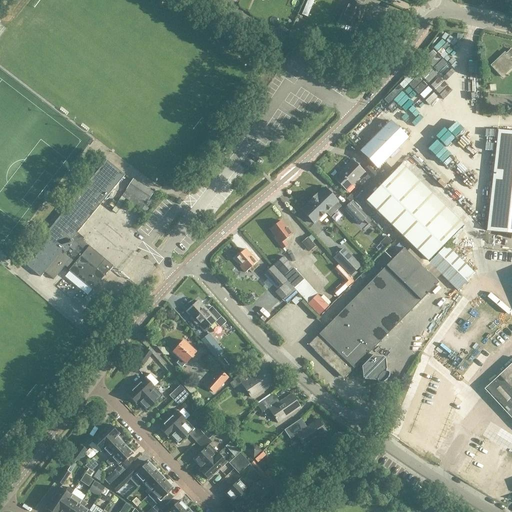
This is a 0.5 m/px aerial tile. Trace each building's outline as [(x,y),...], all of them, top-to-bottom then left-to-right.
[(365,7),(365,6),(351,0),(348,0),(340,21),(356,28),(361,16),(360,15),(364,6),(365,7)] [(506,53),(492,66),(503,77),(511,68),(511,50),(507,55),(506,53)] [(410,100),(405,106),(414,113),(416,111),(423,100),(429,104),(434,110),(439,114),(446,103),(460,91),(449,107),(458,117),(459,118),(470,109),(464,102),(460,99),(464,95),(459,89),(458,89),(454,84),(462,78),(465,73),(459,65),(454,61),(441,72),(436,69),(432,74),(428,77),(417,94),(410,100)] [(360,129),(378,113),(373,107),(356,123),(360,129)] [(446,111),(440,118),(447,124),(453,117),(446,111)] [(396,123),(363,150),(376,165),(408,137),(396,123)] [(511,133),(498,132),(499,132),(487,231),(487,232),(511,235),(511,240),(511,239),(511,133)] [(363,171),(352,160),(334,179),(347,191),(365,172),(368,175),(365,178),(369,182),(373,178),(377,174),(368,166),(363,171)] [(67,217),(30,261),(53,280),(65,266),(69,270),(68,271),(92,291),(112,266),(82,241),(83,239),(77,233),(125,176),(107,161),(63,213),(67,217)] [(412,247),(428,262),(455,233),(394,172),(366,200),(412,246),(412,247)] [(133,180),(122,197),(146,213),(148,209),(145,206),(153,193),(133,180)] [(312,199),(326,213),(338,202),(325,189),(318,195),(318,194),(312,199)] [(465,199),(473,200),(474,191),(465,190),(465,199)] [(326,213),(312,199),(307,204),(308,205),(302,211),(314,224),(326,213)] [(365,220),(350,204),(344,210),(359,225),(364,220),(365,220)] [(332,218),(338,226),(344,221),(338,213),(332,218)] [(285,241),(293,235),(288,228),(287,229),(281,222),(270,230),(275,238),(274,239),(283,250),(288,246),(285,241)] [(458,291),(475,274),(446,246),(429,263),(458,291)] [(404,249),(311,344),(310,344),(316,350),(315,351),(332,368),(333,367),(345,378),(362,361),(365,364),(362,368),(363,379),(364,379),(365,379),(364,380),(376,381),(377,381),(377,382),(377,383),(378,384),(379,384),(380,384),(382,384),(383,384),(384,383),(386,382),(387,380),(388,379),(389,377),(389,375),(389,374),(389,373),(388,372),(387,372),(386,372),(385,371),(386,371),(385,359),(384,360),(383,359),(384,358),(372,357),(369,354),(438,283),(435,280),(441,275),(428,262),(412,247),(407,252),(404,249)] [(252,257),(246,250),(235,259),(241,266),(240,267),(245,273),(248,270),(251,273),(258,266),(256,264),(258,262),(253,256),(252,257)] [(335,258),(351,276),(360,267),(343,250),(335,258)] [(305,279),(294,267),(284,256),(273,266),(287,281),(288,281),(295,288),(305,279)] [(339,265),(334,269),(344,280),(345,282),(333,293),(337,297),(354,282),(339,265)] [(287,281),(273,266),(263,275),(277,290),(287,281)] [(286,303),(297,293),(294,290),(283,300),(286,303)] [(329,306),(317,294),(307,304),(319,316),(329,306)] [(220,328),(222,327),(226,323),(212,308),(208,312),(198,301),(186,313),(191,318),(190,319),(198,327),(199,326),(205,332),(215,323),(220,328)] [(460,332),(454,338),(466,349),(488,326),(467,306),(451,324),(460,332)] [(206,337),(202,340),(202,341),(215,358),(221,353),(216,347),(217,347),(213,342),(214,341),(209,335),(207,337),(206,337)] [(173,353),(180,360),(176,364),(182,369),(196,352),(183,341),(173,353)] [(143,365),(152,353),(146,350),(138,362),(143,365)] [(415,360),(406,374),(415,378),(423,364),(415,360)] [(511,365),(486,389),(511,418),(511,365)] [(247,369),(235,378),(233,379),(238,386),(243,382),(242,380),(251,375),(247,369)] [(219,370),(213,377),(206,385),(215,393),(229,377),(219,370)] [(273,383),(264,371),(242,385),(251,398),(273,383)] [(139,402),(154,387),(145,378),(127,396),(136,405),(139,402)] [(173,401),(184,390),(180,386),(169,396),(173,401)] [(154,387),(139,402),(147,411),(163,396),(154,387)] [(417,388),(410,406),(437,417),(444,399),(417,388)] [(184,390),(173,401),(178,405),(188,395),(184,390)] [(461,418),(480,401),(473,393),(454,411),(461,418)] [(274,394),(258,406),(262,413),(268,408),(269,408),(267,407),(278,400),(274,394)] [(270,410),(269,411),(277,423),(299,408),(290,395),(280,403),(278,400),(267,407),(269,408),(270,410)] [(170,435),(186,421),(177,412),(159,429),(168,438),(171,436),(170,435)] [(294,431),(304,424),(301,419),(291,426),(294,431)] [(204,435),(215,425),(211,420),(200,431),(204,435)] [(291,426),(284,430),(290,439),(296,436),(304,448),(326,433),(318,420),(307,427),(306,428),(304,424),(294,431),(291,426)] [(194,430),(186,421),(170,435),(171,436),(179,444),(194,430)] [(116,437),(118,434),(110,425),(92,442),(100,452),(103,449),(116,437)] [(219,430),(215,425),(204,435),(208,440),(219,430)] [(496,476),(510,453),(479,435),(465,459),(496,476)] [(124,445),(116,437),(103,449),(111,458),(124,445)] [(231,443),(221,449),(227,459),(238,453),(231,443)] [(124,445),(111,458),(106,463),(110,467),(115,462),(120,467),(132,454),(124,445)] [(202,469),(218,454),(209,445),(194,460),(202,468),(202,469)] [(72,458),(78,462),(86,450),(81,446),(72,458)] [(235,470),(245,459),(240,453),(229,464),(235,470)] [(202,469),(202,468),(199,471),(208,480),(226,463),(218,454),(202,469)] [(245,459),(235,470),(239,474),(249,464),(245,459)] [(511,462),(508,460),(497,483),(511,489),(511,486),(511,462)] [(130,479),(138,488),(143,484),(156,471),(148,462),(141,468),(134,475),(130,479)] [(130,471),(112,488),(116,493),(130,479),(134,475),(141,468),(137,464),(130,471)] [(85,474),(91,477),(94,473),(88,469),(85,474)] [(96,469),(95,480),(103,481),(104,469),(96,469)] [(62,486),(70,474),(65,470),(57,482),(62,486)] [(105,480),(109,485),(120,475),(115,470),(105,480)] [(156,471),(143,484),(152,492),(164,480),(156,471)] [(85,474),(82,478),(80,482),(88,488),(93,481),(90,479),(91,477),(85,474)] [(234,502),(249,487),(241,478),(225,493),(234,502)] [(276,478),(268,485),(278,496),(285,489),(276,478)] [(164,480),(152,492),(148,496),(156,505),(153,509),(155,511),(158,511),(160,511),(173,498),(169,493),(173,489),(164,480)] [(102,493),(104,488),(98,484),(95,488),(102,493)] [(234,502),(231,504),(238,511),(241,511),(258,496),(249,487),(234,502)] [(50,511),(59,511),(71,496),(72,495),(74,492),(68,488),(65,492),(60,489),(46,510),(50,511)] [(109,491),(104,488),(102,493),(101,494),(105,497),(109,491)] [(261,499),(265,504),(276,494),(272,489),(261,499)] [(71,496),(59,511),(74,511),(81,501),(72,495),(71,496)] [(140,503),(136,498),(132,502),(136,507),(140,503)] [(450,511),(446,500),(430,511),(450,511)] [(86,504),(81,501),(74,511),(88,511),(89,511),(83,508),(86,504)] [(185,511),(188,510),(179,501),(167,511),(185,511)]
